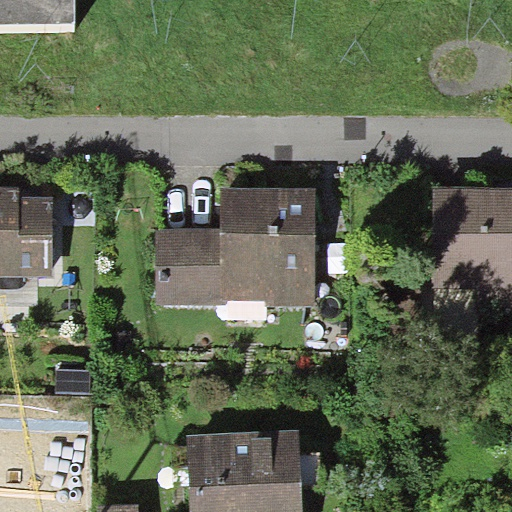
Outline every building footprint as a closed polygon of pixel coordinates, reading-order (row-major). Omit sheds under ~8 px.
[(87,0),(0,0),(0,30),(88,29),(87,0)] [(226,190),(226,230),(164,231),(165,305),(322,304),(321,189),(226,190)] [(511,190),(444,191),(444,311),(511,311),(511,190)] [(62,200),(0,199),(0,302),(31,302),(31,277),(62,277),(62,200)] [(314,511),(310,428),(198,435),(202,511),(314,511)] [(0,511),(11,511),(6,457),(0,457),(0,511)]
